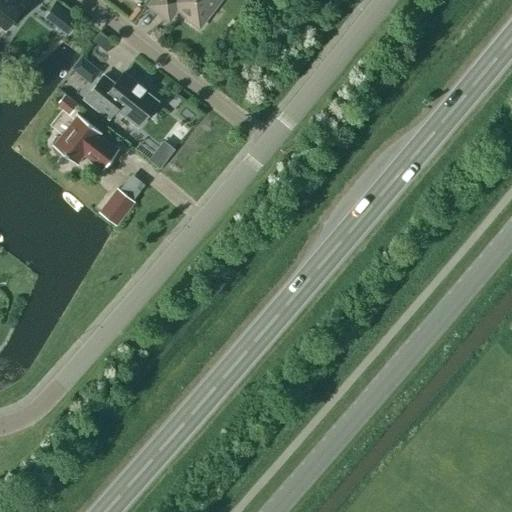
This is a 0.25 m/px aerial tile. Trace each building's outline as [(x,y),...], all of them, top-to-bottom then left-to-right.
[(19,0),(0,0),(0,25),(4,29),(21,7),(17,3),(19,0)] [(151,0),(148,5),(168,19),(177,8),(189,17),(187,19),(198,27),(207,16),(205,15),(213,4),(215,5),(219,0),(151,0)] [(51,8),(44,17),(47,19),(53,23),(65,7),(56,1),(51,8)] [(112,42),(100,33),(94,41),(106,50),(112,42)] [(97,71),(80,58),(73,68),(90,81),(97,71)] [(137,83),(123,72),(113,84),(102,75),(84,99),(108,118),(115,108),(137,125),(156,101),(135,85),(137,83)] [(71,84),(63,93),(74,102),(75,102),(82,93),(71,84)] [(77,103),(75,102),(74,102),(63,93),(55,104),(68,114),(77,103)] [(63,154),(76,165),(77,164),(76,163),(83,153),(101,168),(100,170),(101,170),(119,148),(118,148),(116,149),(99,136),(101,133),(76,113),(75,114),(77,116),(61,136),(54,137),(52,142),(52,146),(53,151),(56,155),(63,154)] [(147,160),(156,167),(158,169),(164,162),(153,153),(147,160)] [(133,202),(117,189),(99,212),(115,225),(133,202)]
